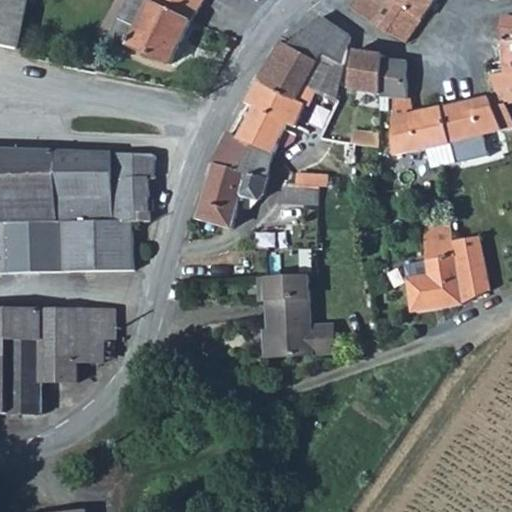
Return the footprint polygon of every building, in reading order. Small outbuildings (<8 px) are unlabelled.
[(0,0),(0,49),(22,54),(33,0),(0,0)] [(124,0),(108,33),(167,62),(190,19),(154,0),(124,0)] [(154,0),(190,19),(201,0),(154,0)] [(373,21),(385,3),(380,0),(352,0),(349,5),(373,21)] [(387,0),(385,3),(373,21),(402,41),(430,0),(387,0)] [(500,34),(511,35),(511,15),(502,14),(500,34)] [(321,52),(335,26),(319,15),(291,40),(288,44),(317,60),(321,52)] [(511,35),(500,34),(502,58),(503,72),(511,71),(511,35)] [(342,61),(321,52),(317,60),(288,44),(281,39),(259,80),(297,99),(306,83),(333,95),(342,61)] [(349,89),(380,91),(382,58),(383,52),(353,49),(349,89)] [(380,91),(379,96),(384,96),(390,96),(402,95),(405,60),(382,58),(380,91)] [(506,102),(511,100),(511,71),(503,72),(490,73),(491,74),(492,84),(498,104),(506,102)] [(491,74),(469,79),(471,89),(492,84),(491,74)] [(319,138),(338,98),(333,95),(306,83),(297,99),(259,80),(247,102),(254,106),(239,136),(273,152),(287,122),(319,138)] [(437,106),(446,142),(511,126),(506,102),(498,104),(492,84),(471,89),(473,97),(470,98),(452,103),(440,105),(437,106)] [(416,111),(409,112),(405,96),(402,95),(390,96),(392,156),(446,142),(437,106),(430,108),(416,111)] [(354,143),(375,144),(376,130),(349,129),(348,139),(341,139),(340,153),(354,154),(354,143)] [(263,201),(267,196),(273,152),(239,136),(231,132),(214,163),(217,165),(202,220),(217,223),(216,230),(221,232),(223,225),(232,228),(241,195),(263,201)] [(60,149),(3,148),(2,217),(129,218),(153,218),(153,178),(159,177),(159,152),(60,149)] [(317,196),(317,199),(326,199),(326,190),(341,191),(341,178),(326,178),(326,173),(301,173),(294,175),(288,179),(284,183),(317,184),(317,196)] [(284,183),(277,196),(317,196),(317,184),(284,183)] [(0,268),(1,269),(129,269),(129,218),(2,217),(0,216),(0,268)] [(473,235),(447,239),(445,220),(418,224),(420,243),(421,256),(399,263),(406,307),(469,297),(484,289),(473,235)] [(385,260),(398,258),(396,246),(384,248),(385,260)] [(308,276),(257,277),(258,298),(266,298),(308,296),(308,276)] [(308,296),(266,298),(268,338),(262,338),(262,357),(333,355),(332,330),(310,331),(308,296)] [(0,408),(43,409),(44,377),(80,377),(81,358),(108,358),(108,336),(119,336),(119,306),(0,303),(0,408)]
